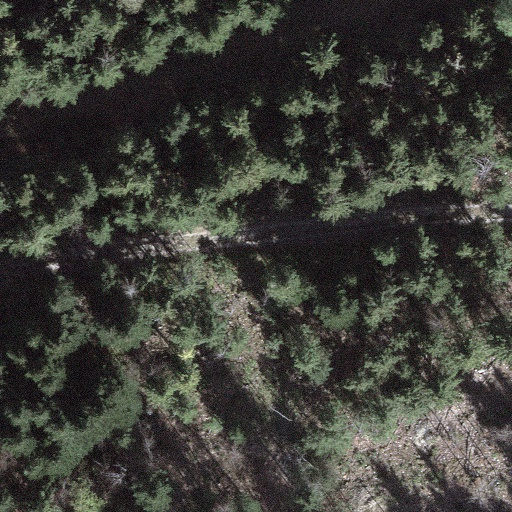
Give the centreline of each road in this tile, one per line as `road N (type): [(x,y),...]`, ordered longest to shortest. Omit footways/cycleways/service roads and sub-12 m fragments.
road 1 (track): [(0,264),(270,227),(511,209)]
road 2 (track): [(0,109),(334,0)]
